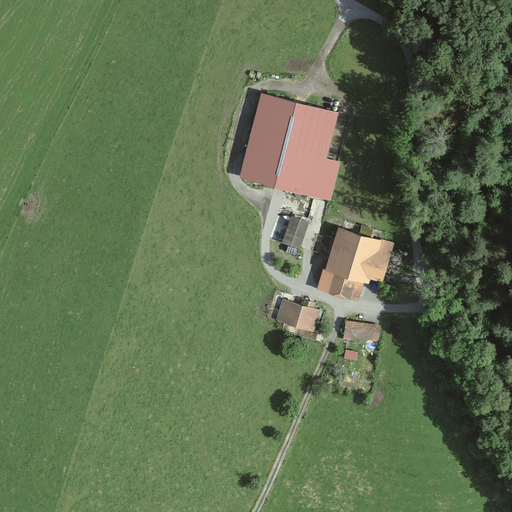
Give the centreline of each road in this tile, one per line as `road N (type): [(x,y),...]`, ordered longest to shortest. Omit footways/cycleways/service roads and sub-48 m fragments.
road 1 (residential): [(511,448),(419,263),(404,42),(346,0)]
road 2 (track): [(0,245),(115,0)]
road 3 (track): [(341,302),(331,343),(256,511)]
road 4 (track): [(511,75),(479,89),(407,157)]
